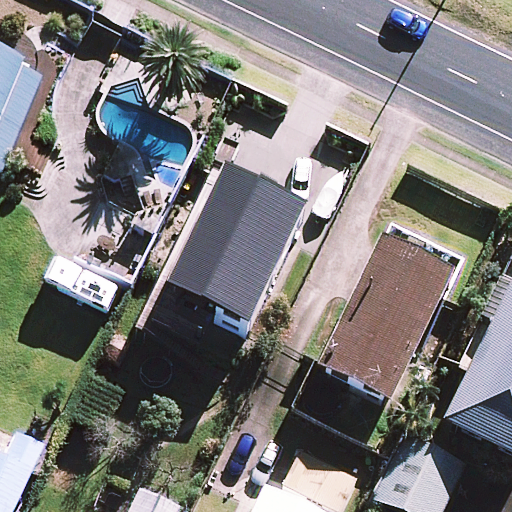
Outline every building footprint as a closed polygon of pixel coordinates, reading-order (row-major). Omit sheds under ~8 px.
[(0,209),(52,87),(0,65),(0,209)] [(323,211),(235,168),(170,304),(259,346),(323,211)] [(461,281),(390,246),(327,376),(397,410),(461,281)] [(72,273),(50,266),(35,311),(57,319),(72,273)] [(511,308),(451,429),(511,459),(511,308)] [(4,463),(0,461),(0,511),(16,511),(43,454),(14,441),(4,463)] [(444,511),(464,472),(403,442),(372,506),(383,511),(444,511)] [(180,511),(103,475),(85,511),(180,511)] [(316,511),(274,491),(263,511),(316,511)]
